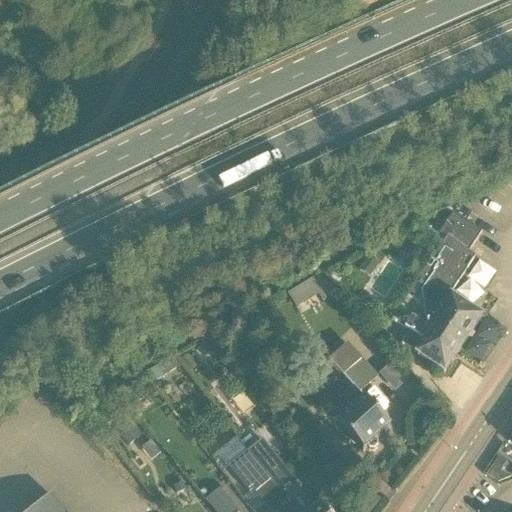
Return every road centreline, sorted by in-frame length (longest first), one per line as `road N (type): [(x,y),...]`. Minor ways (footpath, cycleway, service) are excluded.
road 1 (primary): [(0,285),(511,46)]
road 2 (primary): [(474,0),(0,220)]
road 3 (track): [(169,0),(97,142)]
road 4 (tertiary): [(426,511),(511,384)]
